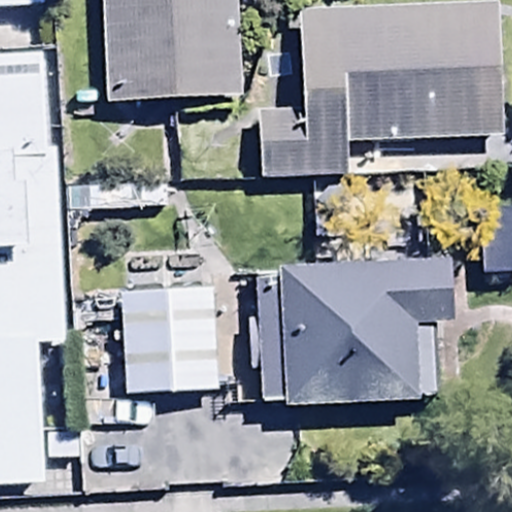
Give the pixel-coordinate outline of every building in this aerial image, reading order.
[(0,0),(0,24),(42,25),(41,0),(0,0)] [(96,0),(100,114),(238,110),(235,0),(96,0)] [(253,125),(252,191),(339,193),(340,157),(497,160),(500,21),(293,17),(291,126),(253,125)] [(44,63),(0,66),(0,500),(39,498),(28,363),(68,360),(44,63)] [(432,411),(433,338),(445,338),(444,278),(250,283),(252,327),(242,327),(244,385),(251,384),(252,421),(280,420),(280,424),(411,421),(411,410),(432,411)] [(117,309),(119,405),(213,402),(210,306),(117,309)]
